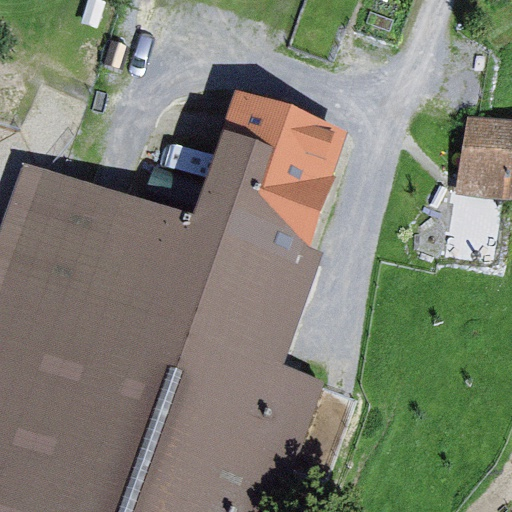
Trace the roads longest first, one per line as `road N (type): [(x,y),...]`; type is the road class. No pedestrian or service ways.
road 1 (track): [(287,511),(396,113),(442,0)]
road 2 (track): [(127,170),(168,86),(188,73),(266,72),(396,113)]
